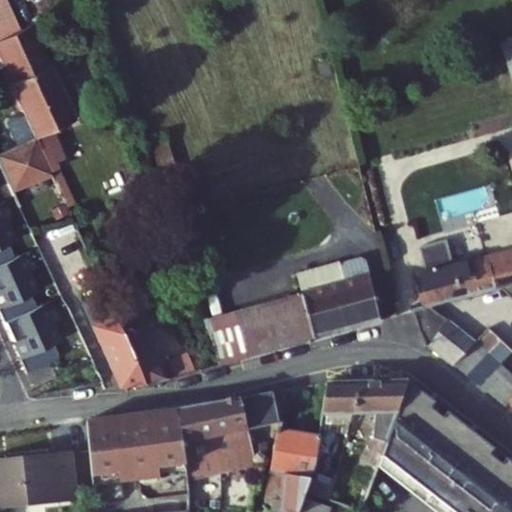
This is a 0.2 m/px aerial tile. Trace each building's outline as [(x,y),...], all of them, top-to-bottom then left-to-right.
[(12,0),(0,0),(0,46),(9,65),(17,83),(59,66),(58,64),(56,65),(37,25),(26,30),(12,0)] [(59,66),(17,83),(40,134),(57,170),(65,167),(59,151),(68,147),(59,129),(83,119),(59,66)] [(40,134),(2,151),(19,187),(57,170),(40,134)] [(4,217),(0,207),(0,266),(23,256),(16,242),(22,240),(10,214),(4,217)] [(434,277),(423,280),(430,311),(443,307),(505,292),(511,289),(511,264),(477,273),(476,267),(461,270),(455,246),(428,252),(434,277)] [(28,267),(34,264),(29,253),(23,256),(28,267)] [(28,267),(23,256),(0,266),(0,290),(13,320),(46,305),(40,292),(46,290),(34,264),(28,267)] [(227,362),(254,355),(392,321),(374,262),(366,256),(353,260),(349,268),(353,281),(309,292),(212,317),(227,362)] [(349,268),(347,261),(304,272),(309,292),(353,281),(349,268)] [(91,299),(129,382),(155,380),(132,331),(122,310),(112,289),(91,299)] [(51,316),(57,313),(52,302),(46,305),(51,316)] [(51,316),(46,305),(13,320),(37,370),(69,355),(62,342),(68,339),(57,313),(51,316)] [(133,307),(122,310),(132,331),(148,324),(167,316),(158,310),(150,308),(141,306),(133,307)] [(443,307),(430,311),(423,312),(433,340),(454,317),(443,307)] [(433,340),(434,343),(461,366),(484,343),(454,317),(433,340)] [(175,375),(148,324),(132,331),(155,380),(175,375)] [(495,354),(505,344),(494,333),(484,343),(495,354)] [(495,354),(484,343),(461,366),(473,376),(495,354)] [(505,344),(495,354),(500,357),(510,347),(505,344)] [(495,354),(473,376),(486,386),(507,364),(500,357),(495,354)] [(498,397),(511,382),(511,368),(507,364),(486,386),(498,397)] [(511,407),(511,382),(498,397),(511,408),(511,407)] [(352,477),(322,464),(310,493),(354,511),(367,511),(377,488),(388,458),(391,447),(406,409),(415,383),(338,385),(332,415),(359,415),(383,415),(373,437),(370,440),(352,477)] [(460,511),(511,511),(511,455),(415,383),(406,409),(391,447),(388,458),(460,511)] [(195,473),(197,480),(260,468),(253,429),(284,423),(279,394),(183,409),(195,473)] [(183,409),(145,412),(153,477),(153,478),(195,473),(183,409)] [(145,412),(127,414),(136,479),(153,477),(145,412)] [(136,479),(127,414),(97,418),(104,483),(136,479)] [(355,429),(359,415),(332,415),(328,431),(355,429)] [(327,435),(285,431),(277,475),(288,477),(277,509),(283,511),(282,511),(302,511),(308,498),(310,493),(322,464),(327,435)] [(80,443),(0,452),(0,499),(85,492),(80,443)] [(400,511),(377,488),(367,511),(400,511)] [(308,498),(302,511),(333,511),(335,509),(308,498)]
